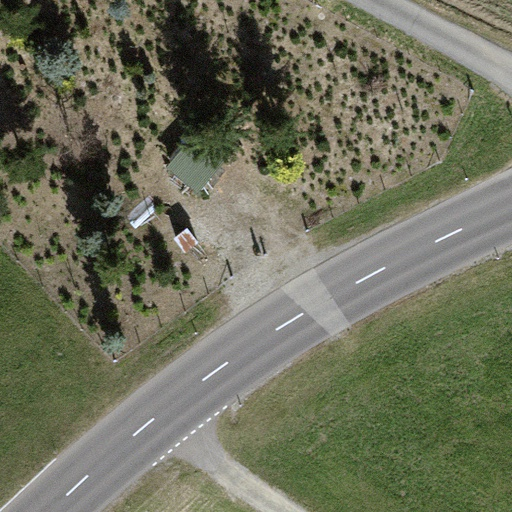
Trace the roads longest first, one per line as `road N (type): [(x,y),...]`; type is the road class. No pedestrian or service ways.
road 1 (tertiary): [(511,208),(388,260),(150,417),(49,511)]
road 2 (track): [(296,511),(150,417)]
road 3 (unclassified): [(389,0),(511,66)]
